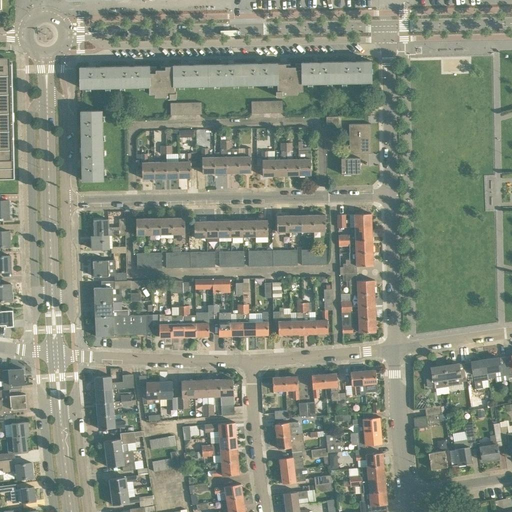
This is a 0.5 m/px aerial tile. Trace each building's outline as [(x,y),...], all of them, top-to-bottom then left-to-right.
[(337,83),(354,83),(371,82),(371,61),(356,61),(356,60),(351,61),(351,62),(336,62),(337,83)] [(302,70),(302,77),(302,84),(303,84),(337,83),(336,62),(322,62),(322,61),(317,61),(317,62),(302,63),(302,67),(302,70)] [(278,70),(277,67),(277,63),(262,63),(262,62),(260,62),(257,62),(257,63),(243,64),(243,85),(277,84),(278,84),(278,70)] [(0,178),(14,178),(14,144),(12,63),(0,63),(0,178)] [(228,63),(225,63),(223,63),(223,64),(208,64),(208,71),(209,86),(243,85),(243,64),(228,64),(228,63)] [(209,86),(208,71),(208,64),(193,65),(193,64),(189,64),(189,65),(174,65),(174,69),(174,72),(174,86),(175,86),(209,86)] [(115,66),(115,80),(115,87),(149,87),(150,87),(149,70),(149,66),(134,66),(134,65),(129,65),(129,66),(115,66)] [(100,66),(97,66),(95,66),(95,67),(80,67),(80,88),(115,87),(115,80),(115,66),(100,67),(100,66)] [(278,84),(277,84),(277,91),(276,91),(276,97),(284,97),(286,94),(297,94),(297,91),(303,91),(303,84),(302,84),(302,77),(302,70),(302,67),(277,67),(278,70),(278,84)] [(174,86),(174,72),(174,69),(149,70),(150,87),(149,87),(149,94),(155,94),(155,97),(166,97),(168,99),(176,99),(176,93),(175,93),(175,86),(174,86)] [(103,145),(102,128),(102,111),(81,111),(81,127),(80,127),(80,131),(81,131),(82,146),(103,145)] [(338,117),(326,117),(326,125),(338,125),(338,117)] [(366,154),(371,153),(371,124),(349,124),(350,154),(350,158),(341,158),(341,175),(360,174),(360,164),(365,164),(367,164),(367,162),(366,162),(366,154)] [(155,141),(165,141),(165,130),(155,130),(155,141)] [(226,133),(226,140),(227,173),(239,173),(238,157),(238,149),(231,149),(231,133),(226,133)] [(215,173),(227,173),(226,140),(221,140),(221,144),(214,144),(214,157),(215,173)] [(275,160),(275,176),(287,176),(287,160),(286,151),(286,143),(281,143),(281,160),(275,160)] [(104,180),(103,163),(103,145),(82,146),(82,160),(81,160),(81,165),(82,165),(82,180),(104,180)] [(238,157),(239,173),(251,173),(251,148),(245,148),(245,157),(238,157)] [(215,173),(214,157),(208,157),(207,149),(202,149),(202,174),(215,173)] [(268,160),(268,151),(262,152),(263,176),(275,176),(275,160),(268,160)] [(298,151),(299,159),(299,175),(311,175),(311,151),(298,151)] [(178,162),(179,178),(191,178),(191,153),(185,153),(185,162),(178,162)] [(147,163),(147,154),(142,154),(142,179),(155,179),(154,162),(147,163)] [(287,176),(299,175),(299,159),(287,160),(287,176)] [(155,179),(167,178),(166,162),(154,162),(155,179)] [(178,162),(166,162),(167,178),(179,178),(178,162)] [(0,219),(3,219),(10,219),(9,201),(0,200),(0,219)] [(337,215),(338,220),(338,228),(346,228),(346,220),(346,214),(337,215)] [(354,214),(355,228),(372,227),(371,214),(354,214)] [(301,232),(301,215),(289,216),(289,232),(301,232)] [(313,215),(301,215),(301,232),(313,231),(313,215)] [(313,215),(313,231),(326,231),(325,215),(313,215)] [(289,232),(289,216),(277,216),(277,232),(289,232)] [(160,218),(148,219),(149,235),(161,235),(160,218)] [(173,234),(172,218),(160,218),(161,235),(173,234)] [(185,218),(172,218),(173,234),(185,234),(185,218)] [(93,237),(110,236),(120,236),(127,235),(126,219),(120,219),(120,228),(109,228),(109,220),(96,220),(96,236),(93,237)] [(149,235),(148,219),(136,219),(137,235),(149,235)] [(255,237),(255,220),(243,221),(243,237),(255,237)] [(255,220),(255,237),(268,236),(267,220),(255,220)] [(207,238),(207,221),(194,222),(195,238),(207,238)] [(219,237),(219,221),(207,221),(207,238),(219,237)] [(231,237),(231,221),(219,221),(219,237),(231,237)] [(243,237),(243,221),(231,221),(231,237),(243,237)] [(372,240),(372,227),(355,228),(355,235),(338,235),(339,241),(349,240),(355,240),(372,240)] [(0,246),(10,246),(9,231),(0,231),(0,246)] [(110,236),(93,237),(93,250),(110,249),(110,236)] [(372,240),(355,240),(356,253),(373,252),(372,240)] [(340,275),(343,275),(345,275),(357,274),(356,267),(357,267),(357,266),(373,265),(373,252),(356,253),(349,253),(349,260),(346,260),(346,263),(343,264),(343,268),(340,268),(340,275)] [(0,271),(11,271),(10,256),(0,256),(0,271)] [(126,273),(115,273),(114,260),(93,261),(93,268),(94,268),(94,276),(93,276),(93,277),(109,276),(115,276),(115,281),(127,281),(126,273)] [(357,274),(345,275),(343,275),(343,281),(345,281),(347,281),(347,287),(349,287),(349,294),(358,294),(374,293),(374,280),(357,281),(357,274)] [(213,289),(213,293),(230,293),(230,279),(213,280),(213,289)] [(195,289),(213,289),(213,280),(195,280),(195,289)] [(121,302),(122,302),(121,288),(131,288),(130,281),(127,281),(115,281),(101,282),(101,288),(94,288),(94,303),(112,302),(121,302)] [(171,293),(183,293),(183,283),(183,281),(171,281),(171,293)] [(265,298),(273,298),(272,283),(265,283),(265,298)] [(0,300),(12,300),(11,284),(0,284),(0,300)] [(330,289),(324,289),(324,302),(332,302),(331,289),(330,289)] [(374,293),(358,294),(358,307),(375,306),(374,293)] [(95,317),(96,317),(129,316),(128,310),(113,311),(112,302),(94,303),(95,317)] [(291,334),(303,334),(303,303),(297,303),(298,313),(297,313),(297,321),(291,321),(291,334)] [(303,334),(315,334),(315,320),(309,320),(309,312),(308,312),(308,303),(303,303),(303,334)] [(232,336),(244,335),(243,304),(238,304),(238,313),(237,314),(237,322),(231,322),(232,336)] [(248,304),(243,304),(244,335),(256,335),(256,322),(249,322),(249,314),(248,304)] [(172,337),(184,337),(183,306),(178,306),(178,315),(172,316),(172,337)] [(184,337),(196,337),(196,315),(189,315),(189,306),(183,306),(184,337)] [(375,319),(375,306),(358,307),(352,307),(341,307),(341,312),(358,312),(359,319),(375,319)] [(0,325),(6,325),(6,327),(14,326),(13,310),(2,311),(2,310),(0,310),(0,325)] [(328,320),(327,310),(324,310),(322,310),(322,320),(315,320),(315,334),(328,333),(328,320)] [(291,334),(291,321),(291,314),(284,314),(284,311),(273,312),(273,321),(278,321),(279,335),(291,334)] [(196,313),(196,315),(196,337),(209,336),(209,323),(208,312),(196,313)] [(256,322),(256,335),(268,335),(268,321),(268,312),(262,312),(263,321),(256,322)] [(219,323),(219,336),(232,336),(231,322),(231,313),(214,313),(214,323),(219,323)] [(159,314),(152,314),(153,324),(159,324),(160,338),(172,337),(172,316),(165,316),(165,314),(159,314)] [(148,315),(129,316),(96,317),(97,336),(149,334),(148,315)] [(376,332),(375,319),(359,319),(359,332),(376,332)] [(508,375),(505,357),(499,358),(499,357),(485,360),(488,379),(496,378),(495,372),(500,371),(501,376),(508,375)] [(466,369),(468,381),(474,380),(475,382),(488,380),(488,379),(485,360),(471,362),(472,368),(466,369)] [(445,366),(448,387),(462,385),(461,382),(468,381),(466,369),(465,363),(459,364),(459,363),(445,366)] [(448,387),(445,366),(425,369),(427,387),(434,386),(435,389),(448,387)] [(24,384),(23,369),(3,370),(4,390),(10,390),(21,389),(21,384),(24,384)] [(377,392),(377,383),(375,370),(363,371),(364,384),(365,393),(377,392)] [(364,384),(363,371),(351,372),(352,385),(353,395),(358,395),(357,385),(364,384)] [(345,393),(338,393),(338,387),(337,373),(324,374),(325,388),(331,387),(332,401),(337,401),(337,408),(346,407),(345,393)] [(122,375),(123,382),(123,388),(134,387),(133,374),(122,375)] [(325,388),(324,374),(312,375),(313,389),(314,398),(319,398),(318,388),(325,388)] [(94,377),(96,390),(112,389),(111,376),(94,377)] [(285,377),(286,390),(293,390),(293,400),(299,399),(298,390),(298,376),(285,377)] [(273,378),(273,391),(286,390),(285,377),(273,378)] [(207,380),(208,397),(221,396),(220,379),(207,380)] [(233,379),(220,379),(221,396),(234,396),(233,379)] [(188,397),(195,397),(195,380),(181,381),(182,398),(177,398),(178,409),(188,409),(188,397)] [(207,380),(195,380),(195,397),(208,397),(207,380)] [(172,381),(159,382),(160,399),(167,398),(168,410),(178,410),(178,409),(177,398),(173,398),(172,381)] [(152,399),(160,399),(159,382),(146,382),(146,386),(141,387),(143,404),(153,404),(152,399)] [(0,415),(14,414),(14,409),(27,408),(26,394),(21,395),(21,389),(22,389),(21,389),(10,390),(11,403),(3,403),(2,390),(0,390),(0,415)] [(96,390),(97,403),(113,402),(112,389),(96,390)] [(97,403),(98,416),(114,415),(114,407),(121,406),(121,407),(131,406),(131,401),(121,401),(113,402),(97,403)] [(300,416),(307,416),(306,402),(299,403),(300,416)] [(308,417),(313,416),(316,416),(314,402),(306,402),(307,416),(308,416),(308,417)] [(221,406),(222,416),(234,414),(234,404),(221,406)] [(443,406),(441,406),(425,408),(426,416),(438,414),(442,414),(442,412),(444,412),(443,406)] [(287,418),(287,410),(274,411),(275,419),(287,418)] [(13,437),(29,435),(28,422),(15,423),(15,414),(14,414),(0,415),(0,421),(4,421),(5,425),(11,424),(13,437)] [(350,414),(335,416),(335,424),(347,423),(346,420),(350,420),(350,414)] [(438,414),(426,416),(427,424),(439,422),(438,414)] [(115,422),(114,415),(98,416),(99,429),(115,428),(126,427),(125,421),(115,422)] [(359,426),(359,432),(381,430),(380,417),(353,420),(353,425),(355,425),(355,426),(359,426)] [(277,437),(290,435),(289,428),(299,427),(298,421),(289,423),(289,422),(275,424),(277,437)] [(219,437),(236,436),(235,422),(218,424),(204,425),(205,432),(219,431),(219,437)] [(502,441),(500,427),(500,423),(493,424),(495,436),(490,437),(492,445),(480,447),(482,461),(484,461),(499,458),(497,447),(503,446),(502,441)] [(199,424),(184,426),(185,438),(200,436),(199,424)] [(500,427),(502,441),(503,446),(509,445),(511,456),(511,432),(508,434),(507,426),(500,427)] [(454,442),(456,452),(458,465),(472,463),(469,441),(475,440),(473,428),(465,429),(467,440),(454,442)] [(381,430),(359,432),(357,432),(358,444),(365,444),(365,445),(382,444),(381,430)] [(104,441),(106,454),(123,452),(122,444),(136,443),(134,432),(120,433),(121,439),(104,441)] [(291,447),(292,452),(304,451),(303,440),(299,441),(298,434),(290,435),(277,437),(278,449),(291,447)] [(325,436),(326,448),(326,453),(328,453),(341,452),(340,442),(336,442),(335,434),(325,435),(325,436)] [(0,460),(12,459),(15,459),(15,453),(28,452),(26,436),(29,435),(13,437),(7,437),(8,446),(14,445),(14,452),(0,454),(0,460)] [(202,446),(202,451),(237,448),(236,436),(219,437),(220,443),(212,443),(212,445),(202,446)] [(221,455),(221,462),(238,461),(237,448),(202,451),(203,457),(221,455)] [(329,465),(328,453),(326,453),(326,448),(311,450),(312,458),(323,457),(324,466),(329,465)] [(123,452),(106,454),(108,467),(122,465),(123,471),(135,469),(133,451),(123,452)] [(171,458),(173,468),(179,467),(177,451),(170,452),(171,458)] [(447,467),(445,451),(429,453),(431,469),(447,467)] [(367,467),(384,466),(383,452),(366,454),(356,455),(356,461),(366,460),(367,467)] [(293,463),(303,461),(302,456),(293,457),(279,459),(281,471),(294,469),(293,463)] [(31,463),(17,464),(17,465),(12,465),(12,459),(0,460),(0,468),(3,468),(3,472),(13,471),(13,470),(17,470),(18,479),(33,477),(31,463)] [(165,460),(158,461),(160,471),(167,469),(165,460)] [(160,471),(158,461),(152,462),(154,472),(160,471)] [(238,461),(221,462),(222,470),(212,471),(212,476),(222,475),(223,476),(239,474),(238,461)] [(349,476),(350,482),(360,481),(385,478),(384,466),(367,467),(359,468),(360,475),(349,476)] [(304,468),(294,469),(281,471),(283,484),(296,482),(305,481),(305,475),(307,474),(307,469),(304,468)] [(314,477),(315,485),(331,483),(331,475),(314,477)] [(111,492),(128,490),(127,482),(137,481),(136,476),(126,477),(109,479),(111,492)] [(360,481),(350,482),(350,487),(360,486),(361,493),(369,493),(386,491),(385,478),(360,481)] [(190,493),(203,491),(208,490),(207,483),(189,486),(190,493)] [(331,483),(315,485),(316,492),(331,491),(331,483)] [(22,503),(36,501),(34,487),(20,489),(21,489),(18,489),(17,484),(0,486),(0,492),(15,491),(16,497),(21,496),(22,503)] [(226,500),(243,497),(241,484),(224,487),(214,488),(215,494),(225,492),(226,500)] [(139,501),(140,508),(154,506),(152,495),(139,497),(139,496),(129,497),(128,490),(111,492),(113,505),(129,503),(139,501)] [(284,493),(285,506),(299,504),(298,499),(308,498),(307,491),(297,492),(284,493)] [(386,491),(369,493),(361,493),(362,501),(360,501),(360,511),(371,511),(387,511),(386,504),(387,504),(386,491)] [(229,511),(245,509),(243,497),(226,500),(221,500),(223,511),(229,511)]
